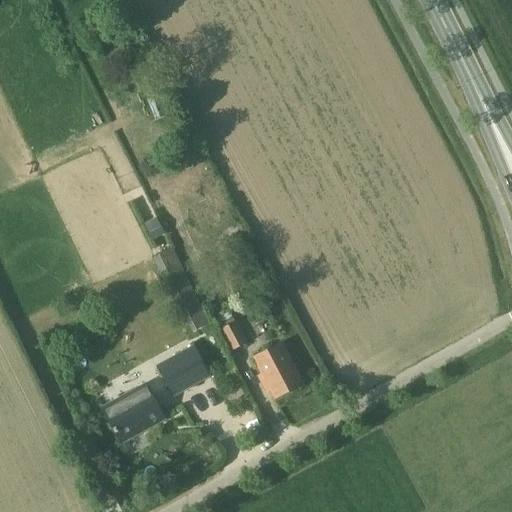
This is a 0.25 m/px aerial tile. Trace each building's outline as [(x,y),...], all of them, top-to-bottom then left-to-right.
[(185,317),(193,332),(210,323),(172,247),(152,257),(182,318),(185,317)] [(220,329),(232,351),(247,343),(235,321),(220,329)] [(303,384),(282,343),(253,358),(274,399),(303,384)] [(211,375),(194,345),(156,366),(173,396),(211,375)] [(164,418),(146,384),(102,408),(121,442),(164,418)]
